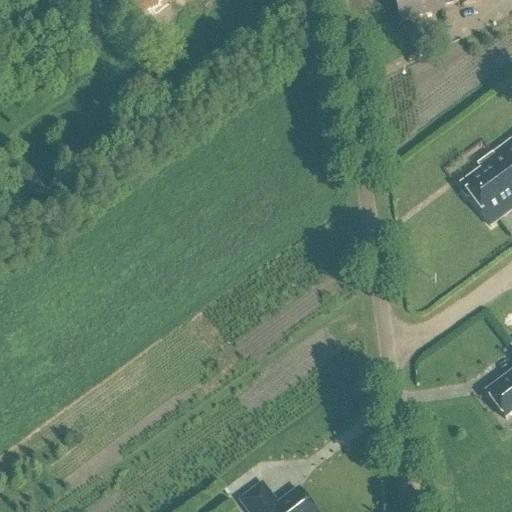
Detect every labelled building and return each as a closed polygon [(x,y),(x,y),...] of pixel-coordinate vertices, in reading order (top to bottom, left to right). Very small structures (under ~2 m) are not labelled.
[(112,0),(133,27),(168,0),(112,0)] [(482,5),(480,0),(404,0),(394,3),(401,28),(443,16),(442,13),(462,7),(463,11),(482,5)] [(66,19),(78,36),(95,23),(83,6),(66,19)] [(511,214),(511,143),(478,169),(482,174),(461,190),(463,192),(461,193),(468,202),(469,201),(491,230),(511,214)] [(472,151),(444,170),(455,187),(479,172),(474,165),(479,161),(472,151)] [(511,349),(510,351),(511,353),(511,376),(485,397),(506,423),(511,418),(511,349)] [(315,511),(300,491),(279,507),(264,486),(241,503),(248,511),(315,511)]
